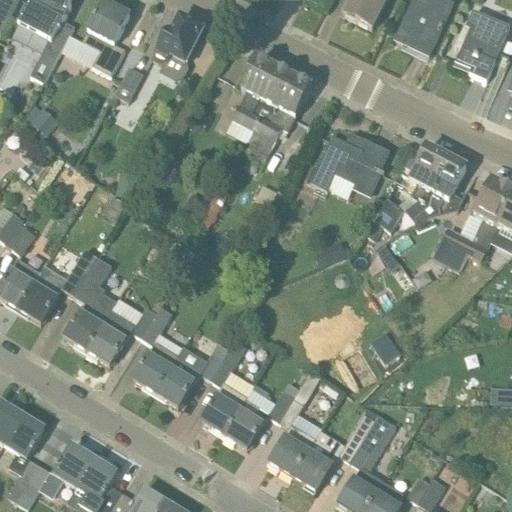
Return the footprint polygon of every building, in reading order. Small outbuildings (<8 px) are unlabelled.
[(18,0),(0,0),(0,39),(20,1),(18,0)] [(37,0),(32,9),(28,7),(17,29),(51,47),(33,81),(46,88),(71,39),(61,33),(65,26),(72,11),(68,9),(72,0),(37,0)] [(354,0),(346,16),(357,21),(355,25),(371,33),(387,1),(385,0),(354,0)] [(429,61),(453,8),(437,0),(415,0),(394,45),(429,61)] [(117,13),(106,7),(105,8),(103,7),(87,38),(81,47),(100,57),(92,72),(111,82),(125,55),(115,50),(130,21),(116,14),(117,13)] [(486,87),(510,32),(473,16),(466,33),(470,34),(455,69),(471,75),(469,80),(486,87)] [(187,68),(204,35),(179,22),(172,36),(167,33),(151,64),(163,71),(159,77),(176,86),(183,84),(189,74),(187,68)] [(511,57),(511,46),(506,44),(501,56),(511,60),(511,57)] [(275,92),(283,77),(257,63),(241,96),(246,99),(237,116),(238,116),(233,126),(253,136),(259,125),(252,121),(259,109),(265,113),(271,102),(264,99),(269,88),(275,92)] [(128,107),(142,79),(128,72),(113,100),(128,107)] [(259,125),(253,136),(244,155),(245,155),(244,157),(265,168),(282,135),(288,138),(312,91),(283,77),(275,92),(269,88),(264,99),(271,102),(265,113),(259,109),(252,121),(259,125)] [(43,112),(40,115),(30,126),(46,140),(58,126),(43,112)] [(348,150),(332,142),(310,189),(328,197),(335,181),(354,190),(352,194),(370,203),(382,178),(378,176),(386,159),(352,143),(348,150)] [(418,190),(412,201),(421,204),(426,207),(432,197),(450,163),(427,151),(409,186),(418,190)] [(174,160),(167,157),(154,185),(161,188),(174,160)] [(418,206),(405,216),(415,227),(441,218),(457,216),(463,203),(453,198),(466,172),(450,163),(432,197),(426,207),(421,204),(418,206)] [(52,188),(72,198),(84,177),(64,166),(52,188)] [(137,177),(121,174),(114,200),(130,204),(137,177)] [(499,233),(511,206),(511,196),(492,187),(482,206),(478,204),(472,216),(484,222),(473,244),(448,232),(432,264),(459,278),(469,262),(482,269),(489,253),(499,233)] [(276,195),(262,188),(254,204),(268,211),(276,195)] [(128,209),(114,200),(103,218),(117,227),(128,209)] [(390,238),(399,223),(403,217),(398,212),(388,203),(387,202),(383,209),(375,226),(367,240),(375,246),(382,233),(390,238)] [(222,210),(213,204),(199,226),(209,232),(222,210)] [(511,206),(499,233),(511,239),(511,206)] [(0,244),(6,249),(24,226),(15,218),(2,235),(0,233),(0,244)] [(21,261),(36,240),(25,233),(9,253),(21,261)] [(340,248),(322,255),(327,268),(345,261),(340,248)] [(327,268),(322,256),(314,260),(319,272),(327,268)] [(73,303),(97,264),(86,258),(67,288),(62,296),(73,303)] [(0,304),(18,316),(35,288),(41,278),(18,264),(0,293),(0,304)] [(87,357),(109,322),(112,317),(117,308),(103,300),(105,297),(99,293),(111,273),(97,264),(73,303),(85,310),(64,344),(87,357)] [(41,329),(58,302),(62,295),(62,296),(67,288),(44,273),(41,278),(35,288),(18,316),(41,329)] [(109,322),(87,357),(110,371),(131,337),(142,344),(157,319),(146,312),(134,331),(112,317),(109,322)] [(173,372),(178,363),(155,349),(157,344),(173,319),(161,312),(157,319),(142,344),(153,351),(149,358),(133,385),(156,399),(173,372)] [(370,348),(389,375),(404,364),(385,337),(370,348)] [(226,385),(246,352),(235,345),(211,386),(222,393),(202,427),(224,441),(246,405),(249,399),(226,385)] [(211,386),(228,356),(217,349),(202,374),(179,360),(178,363),(173,372),(156,399),(179,413),(199,379),(211,386)] [(293,483),(315,444),(292,430),(320,383),(310,377),(294,403),(279,428),(290,435),(269,469),(293,483)] [(511,409),(511,394),(491,393),(491,409),(511,409)] [(279,428),(294,403),(283,396),(268,421),(279,428)] [(246,405),(224,441),(247,455),(264,428),(266,424),(256,419),(260,413),(246,405)] [(0,450),(3,452),(22,421),(0,407),(0,450)] [(368,414),(364,419),(375,426),(378,420),(368,414)] [(349,467),(375,426),(364,419),(345,451),(321,436),(315,444),(293,483),(316,497),(338,460),(349,467)] [(339,511),(368,511),(384,487),(368,477),(396,432),(378,420),(375,426),(349,467),(360,474),(355,483),(338,511),(339,511)] [(17,509),(29,490),(40,471),(28,463),(45,435),(22,421),(3,452),(16,460),(8,473),(20,481),(7,503),(17,509)] [(75,496),(94,464),(71,451),(54,479),(40,471),(29,490),(17,509),(22,511),(30,511),(42,493),(54,501),(62,488),(75,496)] [(114,511),(122,498),(109,490),(117,478),(94,464),(75,496),(68,509),(72,511),(114,511)] [(419,510),(430,488),(420,482),(407,503),(419,510)] [(430,488),(419,510),(422,511),(433,511),(446,492),(432,484),(430,488)] [(384,487),(368,511),(400,511),(401,511),(398,509),(404,499),(384,487)] [(163,511),(166,508),(143,494),(136,506),(122,498),(114,511),(163,511)]
